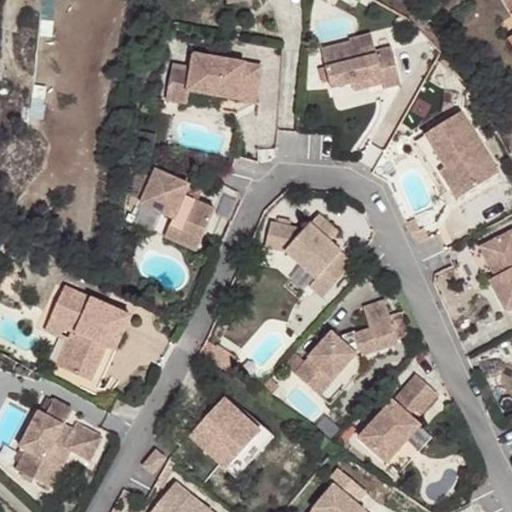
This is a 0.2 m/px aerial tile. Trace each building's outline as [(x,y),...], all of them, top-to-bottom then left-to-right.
[(352,33),(323,39),(330,78),(351,74),(381,68),(382,76),(383,81),(400,77),(393,41),(377,44),(374,26),(352,31),(352,33)] [(264,57),(196,42),(193,58),(174,55),(167,88),(188,92),(190,79),(240,90),(244,71),(260,74),(264,57)] [(381,68),(351,74),(352,82),(382,76),(381,68)] [(260,74),(244,71),(240,90),(256,93),(260,74)] [(457,108),(422,128),(441,162),(434,165),(444,182),(451,195),(493,171),(457,108)] [(422,128),(411,134),(429,168),(434,165),(441,162),(422,128)] [(194,193),(150,173),(135,206),(167,221),(163,228),(195,243),(209,213),(189,203),(194,193)] [(268,219),(267,244),(284,246),(315,273),(308,280),(322,292),(352,257),(328,236),(323,232),(332,222),(316,208),(301,226),(297,223),(268,219)] [(323,232),(328,236),(337,227),(332,222),(323,232)] [(511,239),(506,227),(473,242),(484,265),(487,264),(490,271),(487,273),(481,276),(496,308),(511,300),(511,239)] [(195,243),(163,228),(158,239),(190,254),(195,243)] [(116,310),(59,285),(44,320),(76,334),(61,368),(86,379),(116,310)] [(295,367),(320,389),(356,348),(355,347),(357,344),(394,333),(392,328),(385,305),(379,290),(358,297),(365,317),(349,322),(350,325),(339,328),(336,331),(331,327),(295,367)] [(385,305),(392,328),(403,324),(395,301),(385,305)] [(126,314),(116,310),(86,379),(96,384),(126,314)] [(61,368),(76,334),(44,320),(40,329),(63,339),(52,364),(61,368)] [(205,327),(197,340),(221,358),(231,345),(205,327)] [(356,348),(320,389),(331,398),(366,358),(356,348)] [(433,384),(411,365),(356,430),(384,454),(416,416),(404,406),(397,399),(402,394),(409,400),(415,405),(433,384)] [(238,411),(219,390),(182,424),(215,461),(253,428),(238,411)] [(62,420),(71,404),(53,394),(44,410),(38,407),(18,442),(24,445),(14,463),(39,477),(49,458),(58,463),(69,446),(87,456),(101,432),(74,418),(71,424),(66,432),(58,428),(62,420)] [(402,394),(397,399),(404,406),(409,400),(402,394)] [(416,416),(384,454),(396,464),(428,427),(416,416)] [(58,428),(66,432),(71,424),(62,420),(58,428)] [(253,428),(215,461),(223,470),(261,437),(253,428)] [(345,439),(334,431),(328,438),(335,442),(340,446),(345,439)] [(154,440),(139,457),(149,465),(163,448),(154,440)] [(49,458),(39,477),(48,482),(58,463),(49,458)] [(368,482),(340,459),(329,472),(334,477),(306,511),(380,511),(368,502),(365,507),(354,499),(358,494),(368,482)] [(189,485),(174,472),(164,484),(178,497),(189,485)] [(178,497),(164,484),(149,502),(160,511),(219,511),(189,485),(178,497)] [(368,502),(358,494),(354,499),(365,507),(368,502)] [(160,511),(149,502),(142,509),(145,511),(160,511)]
